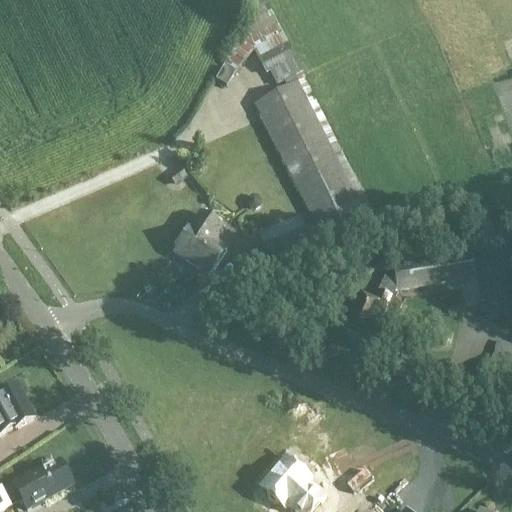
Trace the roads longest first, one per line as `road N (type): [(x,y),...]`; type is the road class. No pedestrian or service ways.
road 1 (unclassified): [(511,462),(116,311),(75,315),(47,333)]
road 2 (tertiary): [(154,511),(47,333)]
